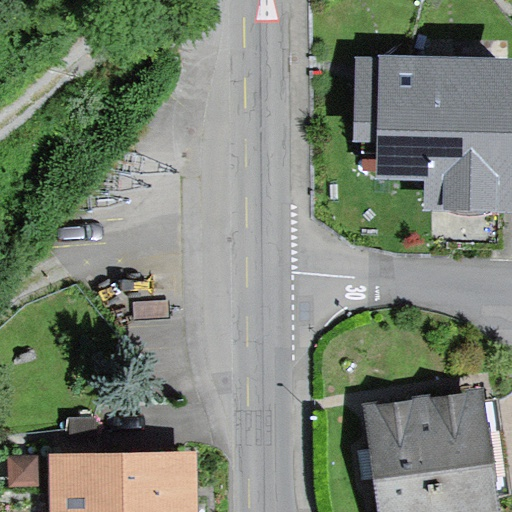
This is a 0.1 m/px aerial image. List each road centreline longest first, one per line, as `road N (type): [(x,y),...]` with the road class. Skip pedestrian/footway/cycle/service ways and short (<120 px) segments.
road 1 (track): [(251,13),(168,21),(99,42),(0,125)]
road 2 (tertiary): [(251,0),(253,281)]
road 3 (residential): [(253,281),(511,288)]
road 4 (tertiary): [(253,281),(270,511)]
